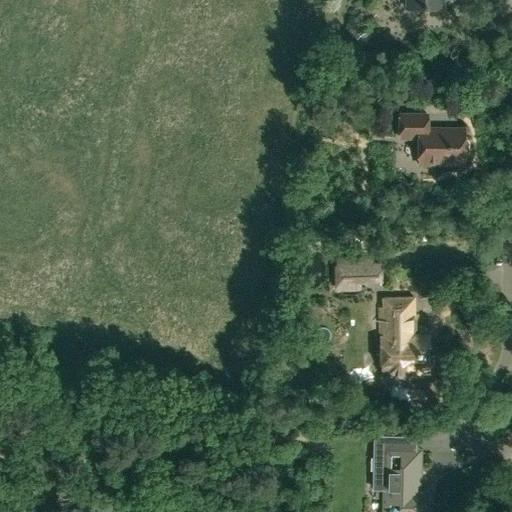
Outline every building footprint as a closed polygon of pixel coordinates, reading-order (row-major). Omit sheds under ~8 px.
[(442,9),(442,0),(406,0),(406,8),(442,9)] [(330,64),(332,65),(330,79),(356,84),(358,70),(356,69),(360,51),(333,46),(330,64)] [(464,165),(465,129),(427,129),(427,114),(400,114),(400,138),(419,138),(419,164),(464,165)] [(373,263),(373,257),(335,259),(336,292),(361,291),(361,285),(383,284),(383,270),(381,270),(381,263),(373,263)] [(412,328),(412,300),(386,300),(386,308),(381,308),(381,371),(386,371),(386,375),(412,375),(412,371),(427,371),(427,338),(400,338),(400,331),(412,328)] [(393,437),(375,437),(374,489),(386,489),(386,510),(394,510),(393,511),(428,511),(429,491),(418,490),(419,452),(392,451),(393,437)] [(281,471),(293,471),(294,459),(281,459),(281,471)]
